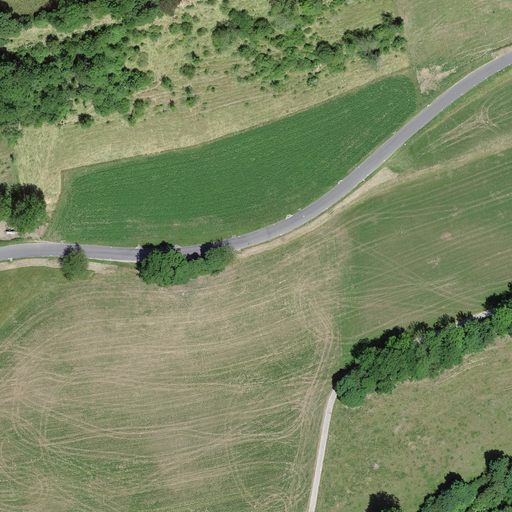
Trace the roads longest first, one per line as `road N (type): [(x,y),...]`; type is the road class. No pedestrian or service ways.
road 1 (tertiary): [(511,56),(460,88),(303,218),(261,237),(161,254),(38,248),(0,255)]
road 2 (track): [(311,511),(330,408),(349,375),(511,306)]
